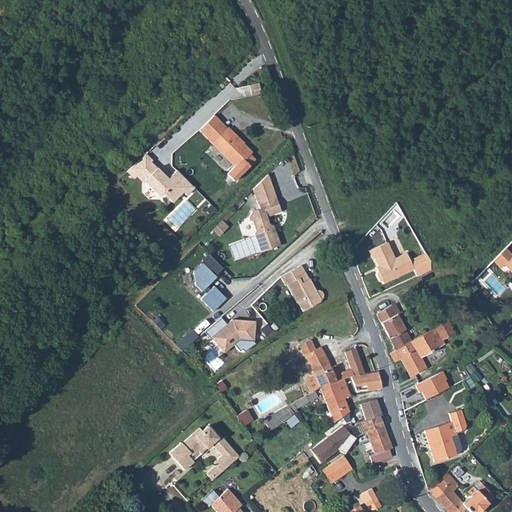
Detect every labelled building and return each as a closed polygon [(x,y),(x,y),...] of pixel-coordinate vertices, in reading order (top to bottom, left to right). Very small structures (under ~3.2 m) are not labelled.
[(198,130),(205,137),(233,165),(225,173),(233,181),(253,161),(247,155),(249,153),(213,116),(198,130)] [(142,169),(134,176),(140,182),(142,180),(154,169),(149,163),(150,161),(144,155),(136,162),(142,169)] [(126,172),(132,179),(134,176),(142,169),(136,162),(126,172)] [(154,169),(142,180),(157,196),(160,193),(168,202),(179,192),(183,196),(191,188),(174,171),(168,176),(170,178),(166,182),(154,169)] [(280,210),(267,173),(252,188),(259,207),(251,210),(249,215),(249,217),(252,218),(255,228),(254,231),(260,250),(279,244),(274,229),(273,229),(271,223),(269,222),(266,215),(280,210)] [(383,283),(383,285),(409,273),(412,280),(430,271),(429,261),(425,255),(411,262),(407,254),(395,260),(388,243),(369,252),(373,260),(374,259),(378,267),(380,272),(378,273),(377,276),(380,282),(383,283)] [(221,268),(208,253),(199,261),(200,262),(191,271),(193,284),(200,290),(221,268)] [(319,303),(318,301),(320,299),(321,297),(320,294),(319,292),(317,291),(314,291),(309,280),(308,280),(300,266),(279,277),(284,287),(286,286),(295,303),(297,303),(302,312),(319,303)] [(224,298),(211,286),(198,298),(211,311),(224,298)] [(394,351),(410,342),(401,323),(406,320),(401,312),(399,313),(394,304),(391,306),(391,305),(375,313),(394,351)] [(253,342),(255,320),(230,317),(224,322),(219,317),(203,331),(222,352),(237,341),(253,342)] [(393,361),(399,358),(410,377),(425,369),(420,357),(418,355),(423,352),(424,355),(440,346),(438,342),(442,340),(454,334),(447,321),(410,342),(394,351),(390,353),(393,361)] [(343,379),(353,376),(354,376),(364,374),(355,349),(344,353),(350,369),(339,374),(336,366),(330,368),(320,348),(314,350),(310,341),(299,346),(304,357),(311,366),(310,367),(314,375),(304,379),(311,393),(312,392),(319,388),(343,379)] [(357,393),(382,390),(377,372),(364,374),(354,376),(357,393)] [(441,372),(414,386),(418,394),(421,393),(424,400),(447,387),(444,381),(445,380),(441,372)] [(329,413),(326,414),(328,419),(332,418),(333,422),(348,413),(346,408),(343,399),(350,396),(343,379),(319,388),(329,413)] [(308,403),(310,406),(318,401),(312,392),(311,393),(305,396),(308,403)] [(294,413),(297,412),(296,409),(308,403),(305,396),(287,406),(294,413)] [(376,400),(360,405),(366,422),(380,417),(382,416),(376,400)] [(294,413),(287,406),(264,421),(270,431),(295,414),(294,413)] [(243,424),(253,418),(247,408),(237,414),(243,424)] [(433,462),(453,456),(453,454),(458,453),(460,450),(460,447),(455,432),(464,429),(466,425),(461,409),(449,413),(452,421),(423,430),(433,462)] [(365,434),(367,433),(375,454),(369,457),(371,464),(391,457),(388,449),(392,448),(380,417),(366,422),(360,423),(365,434)] [(315,434),(321,429),(317,424),(311,430),(315,434)] [(181,442),(169,452),(184,469),(193,461),(192,460),(187,454),(196,447),(200,452),(211,443),(222,455),(214,462),(216,465),(218,467),(211,473),(215,477),(239,456),(216,430),(214,432),(208,425),(202,430),(200,427),(182,443),(181,442)] [(350,433),(348,427),(313,447),(319,460),(339,449),(344,453),(355,438),(350,433)] [(192,460),(200,452),(196,447),(187,454),(192,460)] [(327,480),(349,468),(342,454),(320,466),(327,480)] [(212,480),(215,477),(211,473),(218,467),(216,465),(207,474),(212,480)] [(446,485),(452,491),(458,486),(452,479),(451,480),(445,474),(440,478),(446,485)] [(434,497),(446,485),(440,478),(428,490),(434,497)] [(447,511),(476,511),(493,497),(479,481),(470,489),(474,493),(462,503),(452,491),(446,485),(434,497),(447,511)] [(376,499),(369,487),(361,492),(366,501),(370,499),(372,502),(376,499)] [(213,489),(203,498),(207,504),(218,494),(213,489)] [(227,489),(210,504),(216,511),(242,511),(238,507),(236,506),(240,503),(227,489)]
